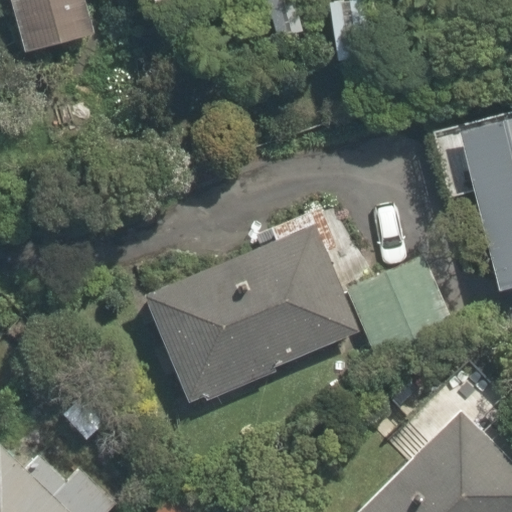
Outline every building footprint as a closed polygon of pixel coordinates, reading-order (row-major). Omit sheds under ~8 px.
[(10,0),(28,70),(100,52),(87,0),(10,0)] [(511,125),(463,137),(483,220),(459,226),(474,287),(498,281),(505,313),(511,311),(511,125)] [(314,241),(146,311),(189,415),(357,345),(314,241)] [(505,511),(511,505),(511,472),(451,414),(358,511),(505,511)] [(18,449),(6,436),(0,441),(0,511),(113,511),(130,496),(53,415),(18,449)]
